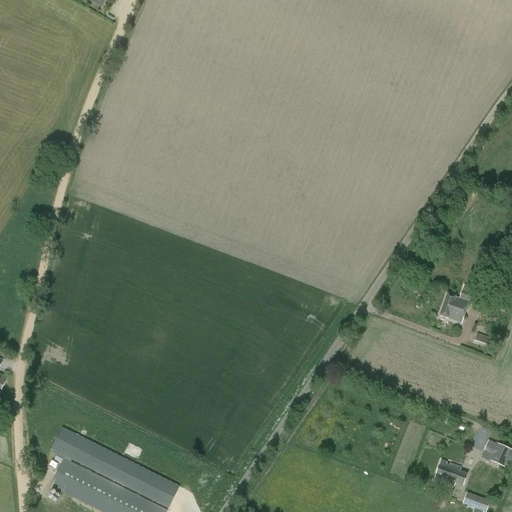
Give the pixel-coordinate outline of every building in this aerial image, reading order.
[(490,268),(486,280),(506,287),(510,276),(490,268)] [(461,323),(473,289),(464,286),(459,299),(447,295),(440,316),(461,323)] [(487,349),(492,339),(477,334),(473,344),(487,349)] [(71,460),(168,509),(179,487),(62,428),(50,453),(70,462),(71,460)] [(504,466),(511,449),(498,443),(490,460),(504,466)] [(101,511),(166,511),(167,511),(64,460),(50,486),(101,511)] [(454,487),(455,483),(464,487),(468,474),(460,471),(461,468),(441,461),(434,480),(454,487)] [(467,493),(463,504),(483,511),(486,511),(490,502),(467,493)]
